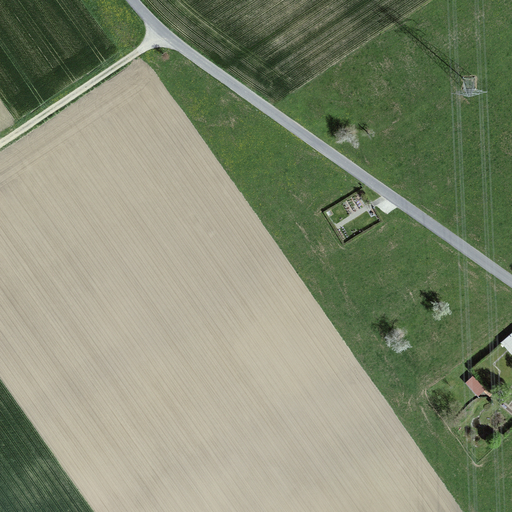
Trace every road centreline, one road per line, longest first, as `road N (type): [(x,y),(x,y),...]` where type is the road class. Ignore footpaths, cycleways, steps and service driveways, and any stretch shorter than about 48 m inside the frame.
road 1 (tertiary): [(133,0),(204,63),(511,281)]
road 2 (track): [(163,31),(0,142)]
